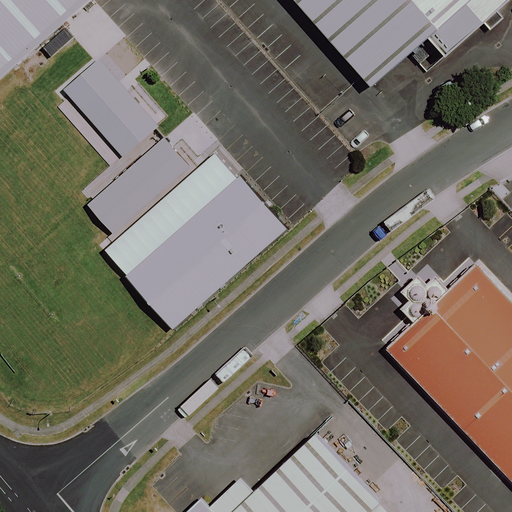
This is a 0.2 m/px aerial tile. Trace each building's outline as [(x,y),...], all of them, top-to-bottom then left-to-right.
[(0,0),(0,64),(74,0),(0,0)] [(290,0),(366,86),(427,33),(445,53),(504,0),(290,0)] [(67,91),(121,156),(157,125),(103,61),(67,91)] [(90,203),(115,232),(192,167),(167,138),(90,203)] [(286,234),(243,180),(125,274),(168,328),(286,234)] [(511,304),(477,267),(386,352),(511,485),(511,304)] [(206,511),(192,496),(174,511),(379,511),(308,434),(221,511),(206,511)]
